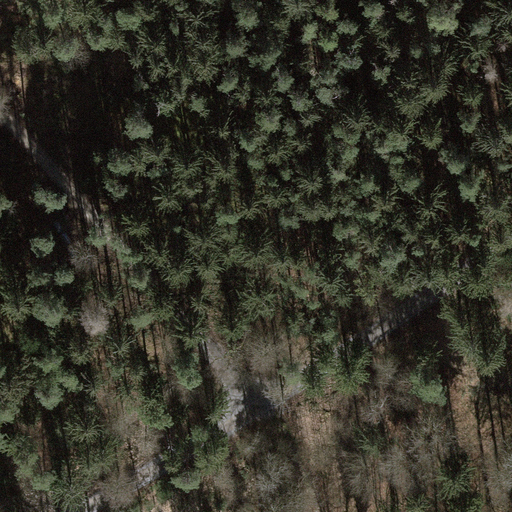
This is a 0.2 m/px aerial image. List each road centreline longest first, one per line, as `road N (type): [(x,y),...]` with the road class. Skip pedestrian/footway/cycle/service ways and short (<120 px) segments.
road 1 (track): [(511,254),(77,511)]
road 2 (track): [(261,409),(0,110)]
